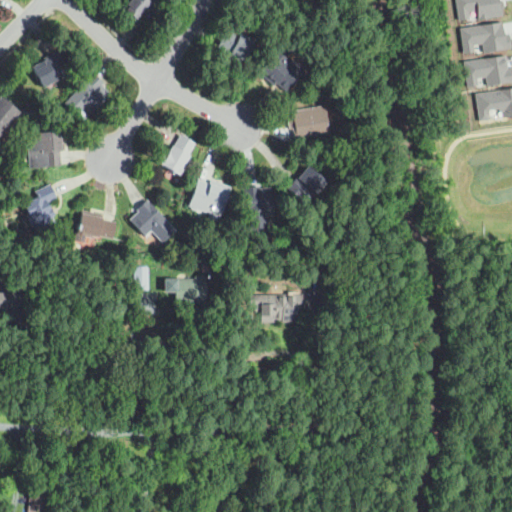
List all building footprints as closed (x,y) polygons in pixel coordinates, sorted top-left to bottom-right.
[(140,28),(120,10),(129,0),(162,0),(166,4),(156,15),(147,7),(137,18),(143,24),(140,28)] [(453,0),(499,0),(501,12),(476,16),(475,9),(468,10),(470,18),(457,19),(453,0)] [(460,26),(499,21),(501,31),(507,30),(509,43),(463,50),(460,26)] [(242,62),(216,48),(224,32),(230,36),(234,28),(243,32),(242,33),(254,39),(249,48),(251,49),(249,52),(248,51),(242,62)] [(285,91),(283,90),(275,83),(273,86),(257,72),(260,70),(259,68),(275,50),(276,51),(282,44),(290,51),(286,56),(296,64),(300,64),(302,67),(302,70),(302,71),(285,91)] [(44,89),(30,67),(57,49),(67,64),(59,69),(64,76),(44,89)] [(462,57),(504,52),(506,64),(511,63),(511,76),(465,82),(462,57)] [(77,116),(64,103),(93,73),(103,83),(101,85),(110,93),(90,113),(85,107),(77,116)] [(479,117),(511,111),(511,83),(474,89),(479,117)] [(0,137),(0,96),(19,112),(16,116),(18,118),(14,122),(19,126),(13,133),(7,128),(0,137)] [(295,142),(292,128),(289,128),(286,109),(293,108),(294,110),(324,105),(329,136),(295,142)] [(29,168),(27,142),(31,136),(38,136),(38,132),(59,131),(60,151),(59,151),(60,165),(29,168)] [(178,174),(158,163),(164,151),(169,154),(179,134),(195,142),(185,161),(187,162),(184,168),(182,167),(178,174)] [(309,200),(304,195),(299,200),(286,188),(307,165),(325,182),(309,200)] [(217,222),(216,221),(207,218),(209,213),(195,209),(189,207),(190,206),(186,205),(195,179),(228,190),(217,222)] [(35,233),(34,231),(32,225),(28,226),(20,206),(24,205),(21,199),(34,194),(33,191),(49,184),(55,198),(47,201),(49,207),(51,207),(54,214),(52,215),(55,224),(35,233)] [(249,229),(243,187),(258,185),(258,188),(271,186),(274,215),(265,216),(267,227),(249,229)] [(162,243),(159,240),(151,231),(144,236),(128,219),(136,211),(135,210),(146,199),(175,230),(162,243)] [(83,244),(73,242),(80,209),(102,214),(100,220),(115,223),(111,240),(85,234),(83,244)] [(135,290),(134,267),(148,267),(149,289),(135,290)] [(192,305),(191,301),(174,302),(174,291),(166,291),(166,278),(206,277),(206,304),(192,305)] [(6,310),(0,310),(0,292),(7,293),(7,289),(4,289),(4,280),(19,280),(22,280),(22,308),(11,308),(11,303),(6,303),(6,310)] [(274,322),(260,322),(260,312),(257,312),(257,309),(254,309),(254,307),(249,306),(249,294),(285,294),(285,292),(289,292),(303,292),(303,311),(296,310),(296,321),(281,321),(281,320),(274,320),(274,322)] [(43,502),(27,501),(28,490),(44,491),(43,502)]
